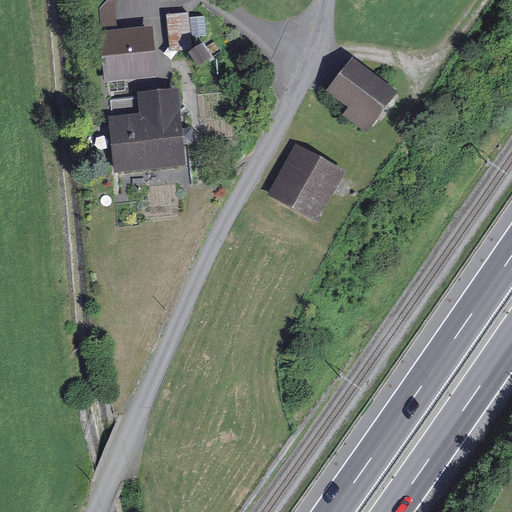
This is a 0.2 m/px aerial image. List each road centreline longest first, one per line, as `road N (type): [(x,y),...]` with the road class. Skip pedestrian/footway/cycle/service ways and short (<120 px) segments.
road 1 (unclassified): [(93,511),(301,69),(325,0)]
road 2 (trunk): [(511,254),(331,511)]
road 3 (trunk): [(391,511),(511,339)]
